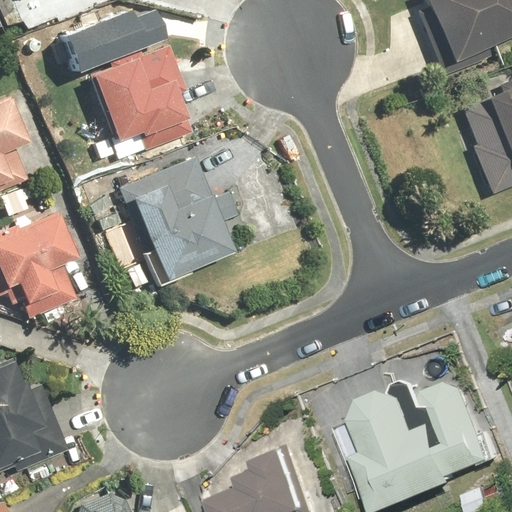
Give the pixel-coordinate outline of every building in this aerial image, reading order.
[(511,0),(406,0),(436,74),(490,54),(486,43),(511,32),(511,0)] [(163,45),(81,73),(104,141),(129,132),(135,151),(192,131),(163,45)] [(511,85),(453,107),(483,193),(511,182),(511,85)] [(0,109),(0,193),(32,179),(20,152),(39,144),(19,101),(0,109)] [(190,157),(112,187),(148,283),(227,253),(190,157)] [(85,258),(65,210),(0,236),(0,258),(14,291),(29,285),(41,314),(81,298),(68,265),(85,258)] [(0,371),(0,478),(70,451),(33,358),(0,371)] [(353,454),(376,511),(494,465),(458,377),(419,393),(412,376),(346,402),(365,449),(353,454)] [(212,497),(217,511),(316,511),(290,445),(238,466),(246,484),(212,497)] [(499,481),(463,495),(469,511),(478,511),(507,500),(499,481)] [(164,511),(162,508),(151,511),(135,511),(126,487),(75,507),(76,511),(164,511)]
